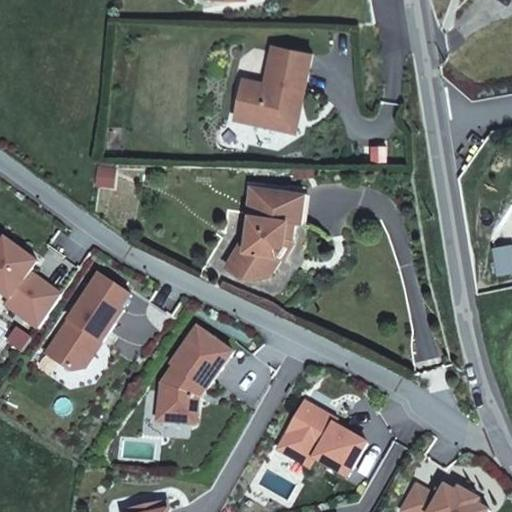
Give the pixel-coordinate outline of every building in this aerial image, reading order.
[(251,81),(242,121),(291,131),(294,113),(302,108),(304,101),(312,102),(321,55),(281,47),(273,86),(251,81)] [(118,166),(102,165),(100,185),(118,186),(118,166)] [(266,282),(279,279),(292,259),(288,257),(294,248),(302,243),(304,225),(310,226),(314,197),(260,190),(256,219),(259,219),(255,252),(247,251),(235,271),(250,279),(266,282)] [(65,297),(33,274),(38,268),(26,259),(29,255),(8,240),(0,250),(0,290),(13,300),(8,306),(40,330),(65,297)] [(294,261),(302,243),(294,248),(288,257),(292,259),(294,261)] [(41,264),(29,255),(26,259),(38,268),(41,264)] [(95,290),(126,311),(135,298),(103,277),(95,290)] [(96,350),(102,342),(106,344),(127,312),(126,311),(95,290),(94,289),(50,356),(75,372),(88,370),(97,355),(96,350)] [(235,354),(199,328),(173,365),(175,366),(162,384),(159,422),(198,425),(200,399),(198,398),(205,388),(208,391),(235,354)] [(96,350),(97,355),(106,344),(102,342),(96,350)] [(349,480),(369,446),(337,427),(327,421),(325,414),(307,404),(289,435),(303,444),(294,459),(311,469),(317,461),(349,480)] [(339,422),(325,414),(327,421),(337,427),(339,422)] [(294,459),(303,444),(289,435),(280,451),(294,459)] [(440,499),(417,486),(402,511),(488,511),(480,507),(483,502),(461,490),(459,494),(447,488),(440,499)]
